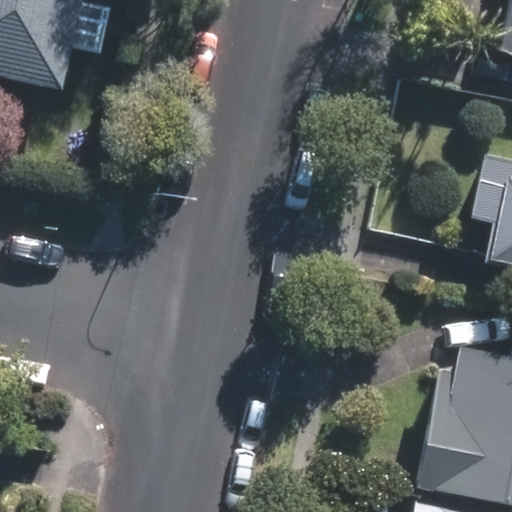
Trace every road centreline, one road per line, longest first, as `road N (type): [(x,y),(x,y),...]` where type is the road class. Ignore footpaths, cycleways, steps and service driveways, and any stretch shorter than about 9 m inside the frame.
road 1 (residential): [(279,0),(211,334)]
road 2 (residential): [(211,334),(0,293)]
road 3 (residential): [(211,334),(174,511)]
